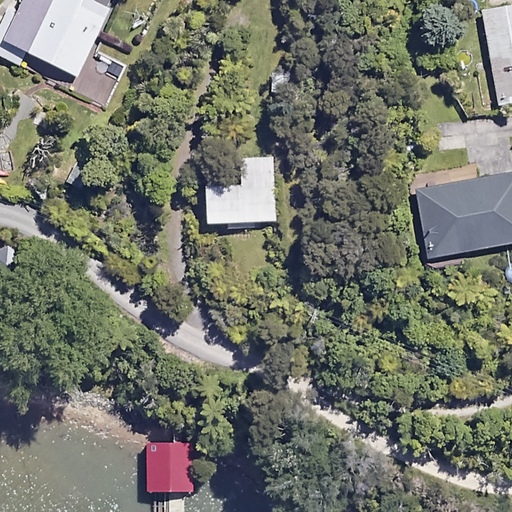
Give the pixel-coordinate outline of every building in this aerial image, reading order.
[(79,0),(46,0),(20,62),(96,94),(128,21),(79,0)] [(511,4),(480,11),(500,109),(511,106),(511,4)] [(511,153),(401,168),(411,247),(511,234),(511,153)] [(247,190),(205,191),(205,229),(295,228),(294,157),(247,158),(247,190)] [(191,438),(147,439),(148,491),(192,490),(191,438)]
